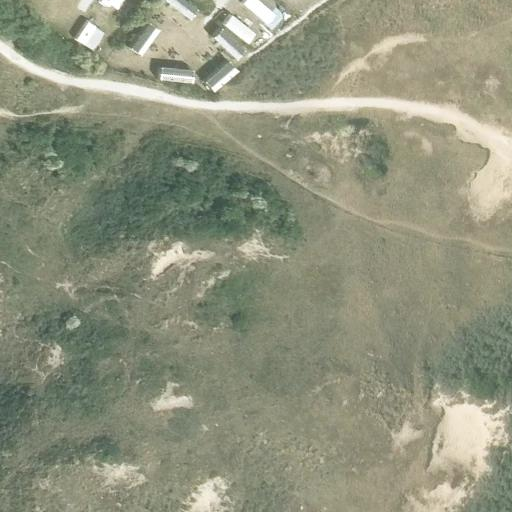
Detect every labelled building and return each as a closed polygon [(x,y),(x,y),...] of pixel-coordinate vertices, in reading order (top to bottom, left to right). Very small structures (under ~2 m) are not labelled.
[(192,9),(180,0),(159,0),(184,19),(192,9)] [(153,30),(143,22),(124,47),(134,55),(153,30)] [(239,50),(216,28),(207,37),(230,59),(239,50)] [(231,71),(223,61),(198,81),(207,91),(231,71)] [(187,70),(155,67),(154,80),(186,83),(187,70)]
